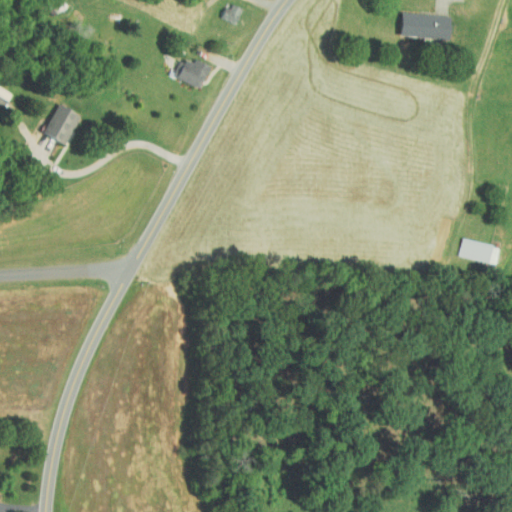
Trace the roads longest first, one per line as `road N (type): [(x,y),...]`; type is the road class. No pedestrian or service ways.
road 1 (tertiary): [(46,511),(59,432),(83,363),(287,0)]
road 2 (residential): [(0,275),(130,272)]
